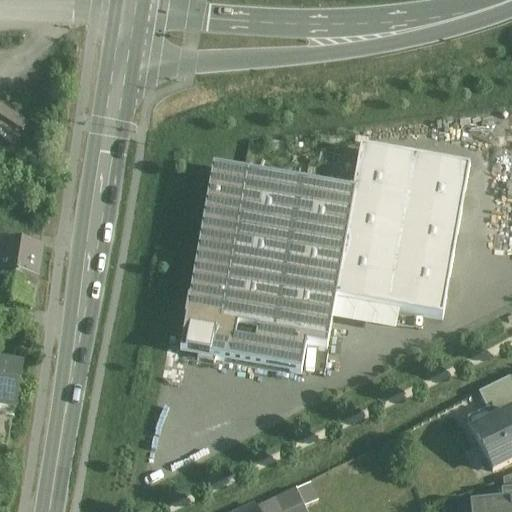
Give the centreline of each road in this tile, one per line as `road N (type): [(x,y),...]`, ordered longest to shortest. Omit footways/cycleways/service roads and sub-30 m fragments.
road 1 (secondary): [(126,51),(49,511)]
road 2 (trunk): [(126,51),(179,56),(356,44),(511,10)]
road 3 (trunk): [(471,0),(309,20),(134,1)]
